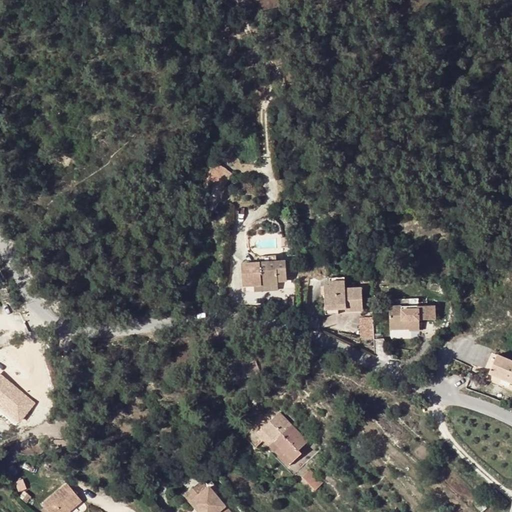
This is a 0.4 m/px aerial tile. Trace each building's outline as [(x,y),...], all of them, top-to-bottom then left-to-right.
[(210,177),(224,187),(235,173),(220,162),(210,177)] [(288,280),(286,261),(277,262),(260,263),(242,264),(243,286),(255,285),(279,283),(279,281),(288,280)] [(328,282),(342,281),(342,272),(328,273),(328,282)] [(319,305),(337,305),(337,301),(345,301),(345,304),(345,306),(362,306),(360,283),(342,283),(342,281),(328,282),(318,282),(319,305)] [(291,309),(299,308),(298,296),(291,296),(291,309)] [(408,327),(418,327),(418,317),(431,318),(434,318),(434,302),(431,303),(418,303),(419,308),(400,308),(400,303),(390,303),(389,324),(408,324),(408,327)] [(360,330),(373,330),(372,316),(360,317),(360,330)] [(269,373),(262,354),(249,358),(256,378),(269,373)] [(511,359),(499,354),(491,372),(511,381),(511,359)] [(0,410),(20,424),(36,398),(0,374),(0,410)] [(270,430),(278,439),(274,442),(294,461),(301,454),(299,451),(308,442),(283,418),(270,430)] [(289,466),(294,461),(274,442),(278,439),(270,430),(262,439),(272,449),(289,466)] [(310,471),(303,477),(316,490),(323,484),(310,471)] [(207,489),(201,482),(185,495),(191,502),(207,489)] [(66,511),(79,502),(65,485),(40,504),(46,511),(66,511)] [(505,507),(508,503),(489,486),(486,490),(505,507)] [(229,511),(209,488),(207,489),(191,502),(196,508),(199,506),(202,510),(200,511),(229,511)]
